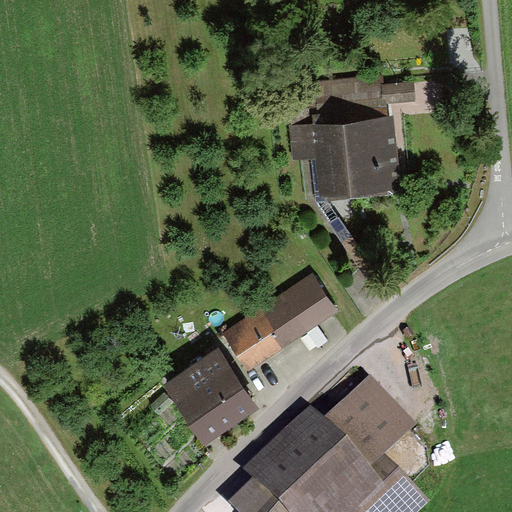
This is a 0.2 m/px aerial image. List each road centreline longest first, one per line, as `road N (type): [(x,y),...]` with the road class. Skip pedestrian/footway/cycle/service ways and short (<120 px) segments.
road 1 (unclassified): [(175,511),(397,304),(506,241)]
road 2 (unclassified): [(488,0),(506,241)]
road 3 (track): [(0,374),(39,420),(90,511)]
